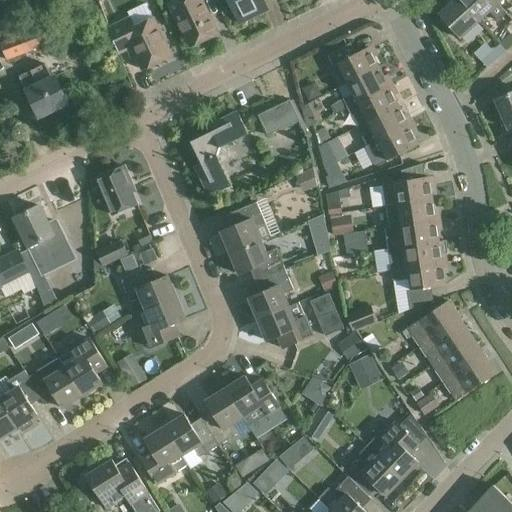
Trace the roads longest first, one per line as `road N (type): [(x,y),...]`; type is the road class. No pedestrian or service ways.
road 1 (residential): [(0,486),(217,347),(216,303),(138,125)]
road 2 (residential): [(511,325),(491,293),(468,171),(447,112),(387,0)]
road 3 (residential): [(138,125),(203,82),(374,0)]
road 4 (residential): [(0,194),(138,125)]
road 5 (residential): [(426,511),(511,423)]
